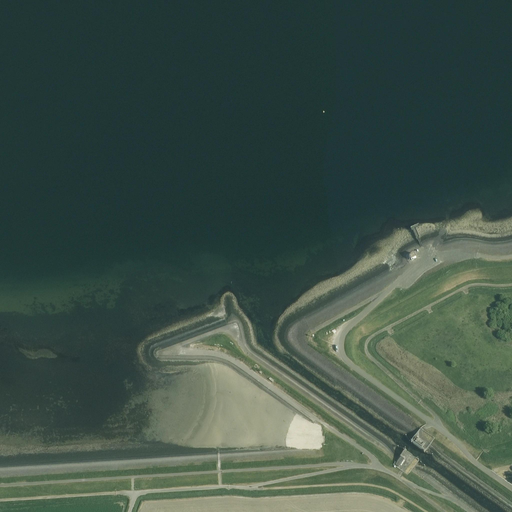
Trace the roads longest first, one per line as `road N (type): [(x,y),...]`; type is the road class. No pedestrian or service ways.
road 1 (unclassified): [(511,489),(341,350),(343,333),(427,257),(476,255)]
road 2 (track): [(439,428),(435,415),(368,355),(368,339),(469,285),(511,285)]
road 3 (track): [(425,511),(366,485),(246,488)]
road 4 (unclassified): [(0,500),(136,493)]
